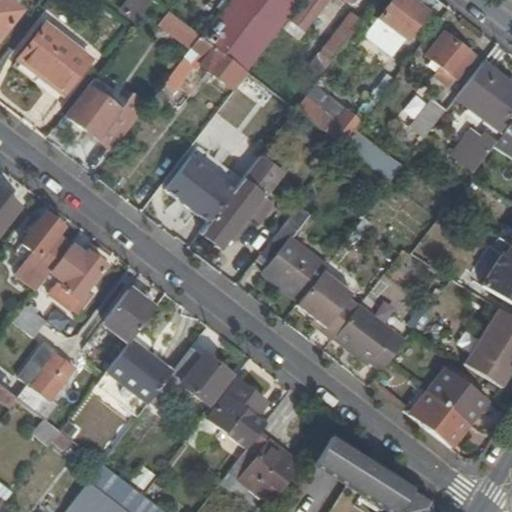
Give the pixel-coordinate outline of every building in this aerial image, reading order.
[(0,0),(0,37),(20,12),(3,0),(0,0)] [(135,0),(126,13),(135,21),(152,0),(151,0),(135,0)] [(230,0),(201,38),(245,72),(300,0),(230,0)] [(307,0),(290,23),(301,31),(327,0),(307,0)] [(391,0),(376,20),(403,41),(424,15),(404,0),(391,0)] [(182,23),(169,13),(162,23),(175,33),(179,27),(182,23)] [(336,55),(361,24),(348,14),(308,67),(320,76),(336,55)] [(390,59),(403,41),(376,20),(363,37),(390,59)] [(63,95),(91,59),(45,25),(18,61),(63,95)] [(185,26),(182,30),(176,37),(189,47),(198,36),(185,26)] [(448,91),(472,59),(441,35),(423,58),(435,67),(432,72),(437,75),(433,79),(448,91)] [(201,38),(199,37),(191,48),(204,58),(200,65),(232,90),(246,73),(245,72),(201,38)] [(204,58),(191,48),(184,58),(192,65),(197,68),(200,65),(204,58)] [(192,65),(184,58),(146,108),(153,114),(192,65)] [(511,113),(511,88),(481,65),(454,99),(498,132),(511,113)] [(99,73),(65,117),(112,151),(146,108),(99,73)] [(217,114),(239,130),(257,104),(235,89),(217,114)] [(304,97),(294,110),(342,147),(360,123),(326,97),(318,108),(304,97)] [(408,130),(423,141),(444,112),(430,102),(408,130)] [(511,123),(500,139),(511,147),(511,123)] [(392,177),(401,164),(355,133),(346,146),(392,177)] [(484,136),(480,141),(470,133),(449,158),(469,175),(495,143),(484,136)] [(511,147),(500,139),(493,149),(511,160),(511,147)] [(209,222),(232,191),(189,158),(164,190),(195,215),(197,213),(209,222)] [(266,170),(255,162),(232,191),(209,222),(200,233),(219,249),(260,196),(252,189),(266,170)] [(145,180),(127,202),(139,211),(156,189),(145,180)] [(0,231),(19,207),(0,192),(0,231)] [(309,217),(296,207),(266,246),(275,253),(270,260),(261,272),(299,302),(321,274),(325,268),(290,241),(309,217)] [(53,267),(69,245),(56,235),(62,228),(45,214),(15,252),(24,259),(11,277),(33,293),(42,280),(53,267)] [(511,229),(509,227),(500,241),(511,248),(511,229)] [(83,256),(69,245),(53,267),(67,278),(56,293),(62,297),(66,293),(78,301),(104,266),(86,252),(83,256)] [(275,253),(266,246),(260,253),(270,260),(275,253)] [(511,260),(501,254),(481,288),(511,307),(511,260)] [(361,304),(321,274),(299,302),(295,307),(312,320),(335,338),(357,309),(361,304)] [(149,314),(124,294),(99,326),(124,347),(128,342),(149,314)] [(33,337),(45,320),(25,305),(13,321),(33,337)] [(405,343),(357,309),(335,338),(333,341),(369,368),(371,365),(382,374),(405,343)] [(499,388),(511,369),(511,319),(499,311),(464,367),(499,388)] [(103,374),(145,406),(148,403),(170,375),(128,342),(124,347),(103,374)] [(44,368),(29,387),(47,401),(73,367),(44,344),(33,359),(44,368)] [(170,375),(148,403),(158,411),(179,384),(206,404),(228,375),(202,355),(200,358),(190,349),(170,375)] [(444,371),(427,394),(469,427),(487,403),(444,371)] [(102,375),(93,386),(135,419),(145,406),(103,374),(102,375)] [(258,433),(264,425),(255,418),(266,404),(236,380),(188,444),(202,454),(219,431),(245,451),(258,433)] [(0,400),(10,409),(17,400),(0,386),(0,400)] [(19,401),(36,414),(47,401),(29,387),(19,401)] [(421,390),(403,413),(408,418),(427,394),(421,390)] [(408,418),(450,450),(469,427),(427,394),(408,418)] [(48,444),(58,431),(42,419),(32,432),(48,444)] [(245,451),(230,470),(271,502),(300,466),(258,433),(245,451)] [(430,511),(428,501),(411,490),(412,488),(376,465),(374,469),(371,467),(366,464),(363,462),(365,459),(330,437),(313,463),(346,484),(389,511),(430,511)] [(368,459),(366,464),(371,467),(374,462),(368,459)] [(163,511),(143,496),(101,464),(64,511),(65,511),(163,511)] [(143,489),(152,473),(138,466),(129,482),(143,489)] [(0,500),(4,503),(11,493),(0,484),(0,500)] [(330,511),(389,511),(346,484),(329,511),(330,511)]
